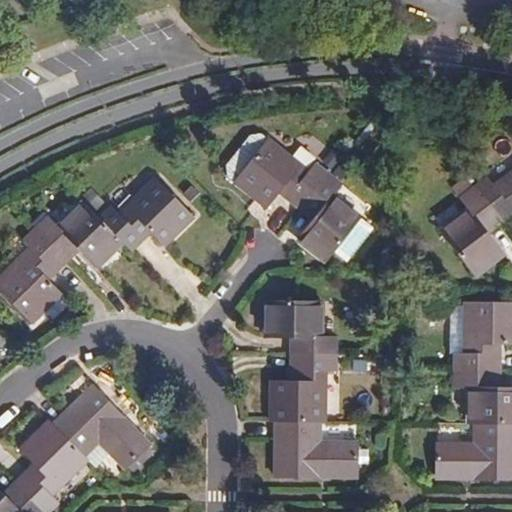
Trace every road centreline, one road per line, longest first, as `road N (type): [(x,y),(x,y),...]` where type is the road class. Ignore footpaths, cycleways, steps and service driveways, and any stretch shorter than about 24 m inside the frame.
road 1 (tertiary): [(441,62),(416,52),(346,51),(212,68),(123,93),(0,148)]
road 2 (tertiary): [(0,169),(170,98),(260,78),(441,62)]
road 3 (residential): [(222,511),(220,398),(186,349),(162,336),(108,328),(80,337),(0,400)]
